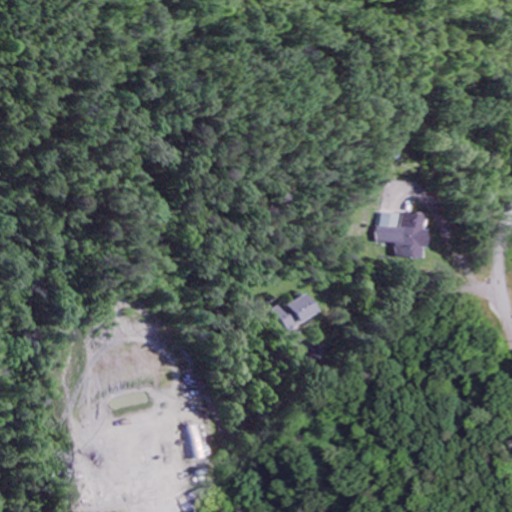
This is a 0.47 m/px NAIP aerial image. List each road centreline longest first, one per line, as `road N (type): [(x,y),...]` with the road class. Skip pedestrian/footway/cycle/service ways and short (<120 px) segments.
road 1 (residential): [(315,347),(336,336),(367,288),(505,288)]
road 2 (residential): [(511,325),(500,250),(511,207)]
